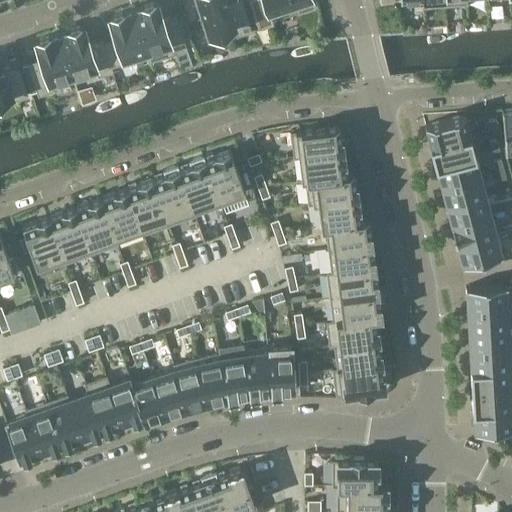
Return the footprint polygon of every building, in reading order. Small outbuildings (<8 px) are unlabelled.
[(241,0),(234,0),(228,2),(227,0),(196,0),(198,3),(192,5),(196,18),(202,16),(208,34),(234,26),(237,34),(251,30),(241,0)] [(299,12),(315,7),(312,0),(249,0),(259,28),(273,23),(270,11),(296,3),(299,12)] [(142,6),(133,9),(147,51),(146,51),(149,61),(174,53),(173,51),(186,47),(176,15),(163,19),(157,1),(155,2),(155,1),(142,5),(142,6)] [(147,51),(133,9),(124,12),(124,11),(111,15),(111,16),(109,17),(116,38),(103,41),(111,66),(125,61),(124,59),(146,51),(147,51)] [(111,66),(103,41),(102,38),(89,43),(83,25),(81,26),(81,25),(68,29),(68,30),(59,33),(74,79),(97,72),(98,75),(113,70),(111,66)] [(74,79),(59,33),(50,36),(50,35),(37,39),(37,40),(35,40),(41,58),(28,62),(28,64),(23,65),(31,92),(37,90),(38,94),(53,90),(52,87),(74,79)] [(0,104),(28,95),(19,67),(5,72),(0,55),(0,104)] [(197,63),(189,66),(191,72),(199,69),(197,63)] [(505,150),(511,149),(511,108),(502,109),(505,150)] [(425,124),(431,145),(470,134),(465,113),(425,124)] [(498,129),(497,119),(488,120),(488,130),(498,129)] [(343,149),(339,124),(290,131),(294,155),(298,155),(343,149)] [(476,154),(470,134),(431,145),(436,165),(476,154)] [(498,139),(489,140),(490,150),(499,149),(498,139)] [(215,155),(205,159),(204,159),(219,201),(245,191),(230,149),(215,155)] [(346,172),(343,149),(298,155),(302,180),(305,179),(305,178),(346,173),(346,172)] [(261,160),(259,152),(247,156),(250,164),(261,160)] [(476,154),(436,165),(441,184),(481,174),(476,154)] [(204,159),(205,159),(204,155),(189,160),(190,164),(179,168),(178,168),(193,210),(194,210),(193,205),(217,197),(218,201),(219,201),(204,159)] [(495,170),(504,168),(501,158),(492,160),(495,170)] [(178,168),(179,168),(178,164),(163,169),(164,173),(153,177),(152,177),(167,219),(193,210),(178,168)] [(504,168),(495,170),(497,180),(506,177),(504,168)] [(354,171),(346,172),(346,173),(305,178),(305,179),(308,203),(318,202),(318,201),(357,195),(354,171)] [(266,183),(262,172),(254,175),(258,186),(266,183)] [(446,204),(486,194),(481,174),(441,184),(446,204)] [(167,219),(152,177),(138,182),(138,183),(127,187),(127,186),(126,187),(140,224),(165,215),(166,220),(167,219)] [(270,195),(266,183),(258,186),(262,197),(270,195)] [(140,224),(126,187),(115,191),(101,196),(100,196),(117,243),(118,242),(115,233),(140,224)] [(453,223),(491,213),(486,194),(446,204),(451,224),(453,223)] [(360,218),(357,195),(318,201),(318,202),(321,225),(325,225),(325,224),(360,219),(360,218)] [(117,243),(100,196),(89,200),(75,205),(74,205),(91,252),(117,243)] [(91,252),(74,205),(63,209),(63,210),(49,215),(49,214),(48,215),(65,261),(91,252)] [(451,224),(457,244),(496,233),(491,213),(453,223),(451,224)] [(65,261),(48,215),(37,219),(23,224),(36,262),(61,253),(64,262),(65,261)] [(369,217),(360,218),(360,219),(325,224),(325,225),(328,248),(372,242),(371,230),(369,217)] [(282,230),(278,218),(270,221),(274,232),(282,230)] [(224,225),(228,236),(235,233),(231,222),(224,225)] [(286,241),(282,230),(274,232),(278,243),(286,241)] [(0,279),(15,275),(0,233),(0,279)] [(239,244),(235,233),(228,236),(232,247),(239,244)] [(496,233),(457,244),(462,264),(502,254),(496,233)] [(172,243),(176,255),(184,252),(179,240),(172,243)] [(372,243),(372,242),(328,248),(331,270),(331,272),(375,266),(374,254),(372,243)] [(188,263),(184,252),(176,255),(180,266),(188,263)] [(127,259),(120,262),(124,273),(132,270),(127,259)] [(295,276),(292,265),(284,266),(287,278),(295,276)] [(377,277),(375,267),(376,267),(375,266),(331,272),(331,270),(326,271),(330,296),(379,289),(377,277)] [(136,282),(132,270),(124,273),(128,285),(136,282)] [(298,288),(295,276),(287,278),(290,290),(298,288)] [(68,281),(72,292),(80,289),(76,278),(68,281)] [(466,286),(467,307),(508,305),(507,283),(466,286)] [(84,301),(80,289),(72,292),(76,303),(84,301)] [(380,301),(379,289),(330,296),(333,319),(333,320),(375,314),(375,315),(382,314),(380,301)] [(273,302),(284,298),(282,290),(270,294),(273,302)] [(250,310),(247,302),(236,306),(239,314),(250,310)] [(467,307),(468,328),(509,325),(508,305),(467,307)] [(239,314),(236,306),(225,310),(228,318),(239,314)] [(294,313),(295,325),(303,324),(302,312),(294,313)] [(378,338),(375,315),(375,314),(333,320),(333,319),(326,320),(329,345),(334,345),(334,344),(378,338)] [(9,327),(5,316),(0,317),(0,326),(1,330),(9,327)] [(201,327),(198,320),(187,324),(190,331),(201,327)] [(190,331),(187,324),(176,328),(179,335),(190,331)] [(305,335),(303,324),(295,325),(297,336),(305,335)] [(468,328),(469,348),(510,346),(509,325),(468,328)] [(99,333),(92,335),(96,347),(104,345),(99,333)] [(96,347),(92,335),(84,338),(89,350),(96,347)] [(151,336),(140,340),(143,348),(154,344),(151,336)] [(381,362),(378,338),(334,344),(334,345),(337,367),(337,368),(381,362)] [(143,348),(140,340),(129,344),(132,352),(143,348)] [(291,344),(267,345),(271,392),(281,391),(282,391),(294,390),(291,344)] [(271,392),(267,345),(244,347),(244,352),(250,394),(260,393),(270,391),(270,392),(271,392)] [(469,348),(470,368),(511,366),(510,346),(469,348)] [(63,359),(59,347),(51,350),(55,362),(63,359)] [(55,362),(51,350),(44,352),(48,364),(55,362)] [(228,397),(220,356),(219,351),(196,356),(207,402),(228,397)] [(250,394),(244,352),(220,356),(228,397),(228,398),(238,396),(238,395),(240,395),(249,394),(250,394)] [(207,402),(196,356),(173,363),(174,367),(186,407),(207,402)] [(298,360),(299,372),(307,372),(306,360),(298,360)] [(22,374),(18,361),(10,364),(15,376),(22,374)] [(384,386),(381,362),(337,368),(337,367),(332,367),(336,393),(358,390),(359,392),(371,391),(371,389),(371,388),(384,386)] [(15,376),(10,364),(3,367),(7,379),(15,376)] [(470,368),(471,389),(511,386),(511,377),(511,366),(470,368)] [(186,407),(174,367),(152,375),(165,414),(186,407)] [(308,384),(307,372),(299,372),(300,384),(308,384)] [(109,384),(110,383),(106,374),(84,382),(88,391),(103,432),(116,428),(115,425),(123,423),(109,384)] [(165,414),(152,375),(132,381),(131,382),(144,418),(143,418),(144,422),(165,414)] [(131,382),(132,381),(130,376),(110,383),(109,384),(123,423),(130,420),(131,422),(143,418),(144,418),(131,382)] [(511,386),(471,389),(473,409),(511,406),(511,386)] [(88,391),(69,397),(68,398),(82,437),(89,434),(90,437),(103,432),(88,391)] [(68,398),(69,397),(68,393),(46,400),(62,446),(75,442),(75,440),(82,437),(68,398)] [(62,446),(46,400),(25,408),(27,412),(41,451),(48,449),(49,451),(62,446)] [(511,428),(511,406),(473,409),(474,430),(511,428)] [(27,412),(6,420),(21,461),(35,456),(34,454),(41,451),(27,412)] [(377,458),(363,458),(363,456),(350,456),(350,458),(332,459),(332,484),(387,484),(387,482),(377,482),(377,458)] [(256,511),(258,511),(241,465),(226,470),(217,474),(216,474),(229,511),(256,511)] [(229,511),(216,474),(217,474),(215,470),(200,475),(202,479),(190,483),(200,511),(229,511)] [(312,483),(312,471),(304,471),(304,483),(312,483)] [(200,511),(190,483),(178,487),(163,492),(163,493),(164,492),(170,511),(200,511)] [(387,495),(387,484),(332,484),(337,484),(337,508),(389,508),(389,506),(386,506),(386,495),(387,495)] [(170,511),(164,492),(163,493),(152,497),(150,493),(135,498),(137,502),(138,502),(141,511),(170,511)] [(320,507),(320,499),(307,499),(307,507),(320,507)] [(141,511),(138,502),(137,502),(126,506),(126,505),(112,510),(112,511),(141,511)]
